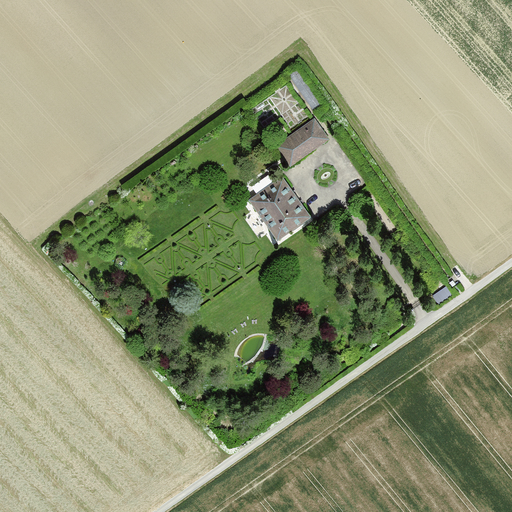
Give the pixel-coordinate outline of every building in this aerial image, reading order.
[(292,74),(302,89),(307,85),(297,70),(292,74)] [(301,89),(314,109),(322,104),(308,84),(307,85),(302,89),(301,89)] [(314,120),(277,146),(291,164),(327,138),(314,120)] [(252,199),(278,237),(308,216),(282,178),(252,199)] [(447,288),(435,296),(440,303),(452,295),(447,288)] [(283,348),(281,359),(298,363),(301,352),(283,348)]
